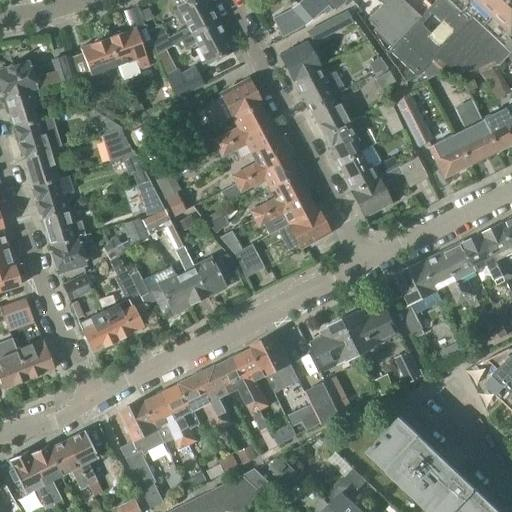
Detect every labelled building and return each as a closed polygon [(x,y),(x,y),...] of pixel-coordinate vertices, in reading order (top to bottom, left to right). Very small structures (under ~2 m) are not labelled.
[(167,39),(160,26),(147,32),(152,44),(156,54),(173,45),(180,41),(216,22),(204,0),(189,0),(176,7),(178,10),(173,13),(179,25),(185,23),(187,28),(167,39)] [(304,26),(322,11),(325,15),(331,10),(327,6),(322,0),(301,0),(291,9),(296,15),(283,22),(289,34),(304,26)] [(347,5),(352,0),(325,0),(335,10),(345,2),(347,5)] [(401,0),(385,0),(381,5),(371,16),(367,20),(375,27),(371,31),(390,49),(394,45),(420,18),(403,1),(401,0)] [(416,75),(429,62),(451,39),(487,0),(436,0),(420,18),(394,45),(390,49),(416,75)] [(511,0),(487,0),(451,39),(429,62),(438,71),(462,83),(493,68),(497,65),(511,49),(511,0)] [(216,22),(180,41),(184,49),(195,43),(206,64),(231,51),(216,22)] [(328,22),(308,32),(313,43),(333,32),(328,22)] [(107,39),(117,66),(122,80),(139,74),(138,70),(148,67),(144,57),(145,56),(141,47),(152,44),(145,25),(135,29),(134,29),(122,33),(118,32),(112,34),(111,37),(107,39)] [(81,54),(69,58),(75,78),(78,85),(80,91),(104,83),(100,72),(117,66),(107,39),(104,40),(100,38),(94,41),(92,44),(79,48),(81,54)] [(293,82),(294,82),(319,68),(320,68),(306,42),(279,56),(293,82)] [(0,49),(0,62),(9,60),(5,48),(0,49)] [(511,49),(497,65),(505,72),(511,65),(511,49)] [(32,91),(51,85),(75,78),(69,58),(69,56),(52,61),(55,72),(39,77),(41,83),(34,85),(27,62),(0,69),(0,88),(3,99),(4,99),(32,91)] [(373,75),(385,68),(381,63),(379,58),(368,64),(373,75)] [(308,109),(330,98),(343,90),(334,72),(324,78),(319,68),(294,82),(308,109)] [(192,69),(167,82),(176,99),(201,86),(192,69)] [(494,69),(484,74),(481,76),(497,99),(509,92),(500,77),(499,78),(494,69)] [(394,82),(388,72),(375,78),(381,89),(394,82)] [(75,78),(51,85),(53,92),(78,85),(75,78)] [(232,119),(259,105),(246,80),(219,94),(220,97),(205,105),(216,126),(231,118),(232,119)] [(396,105),(417,146),(430,140),(405,90),(396,95),(396,100),(396,105)] [(4,99),(13,128),(37,121),(33,108),(36,107),(32,91),(4,99)] [(308,109),(322,136),(347,123),(340,109),(336,110),(330,98),(308,109)] [(385,123),(386,122),(390,130),(399,125),(388,102),(377,108),(385,123)] [(211,142),(216,150),(268,122),(259,105),(232,119),(236,128),(211,142)] [(480,119),(481,121),(496,152),(511,143),(511,119),(506,107),(480,119)] [(121,128),(92,111),(84,114),(100,135),(121,129),(121,128)] [(322,136),(337,164),(358,152),(375,144),(372,139),(371,140),(359,117),(348,123),(347,123),(322,136)] [(13,128),(22,158),(50,150),(45,133),(41,134),(37,121),(13,128)] [(481,121),(452,136),(467,166),(496,152),(481,121)] [(245,145),(250,154),(278,140),(277,139),(277,140),(268,122),(216,150),(220,159),(222,158),(221,157),(245,145)] [(149,123),(130,132),(129,133),(145,163),(165,153),(149,123)] [(467,166),(452,136),(427,148),(442,178),(467,166)] [(111,141),(117,160),(133,155),(123,137),(111,141)] [(230,177),(234,185),(287,157),(278,140),(250,154),(255,164),(230,177)] [(22,158),(32,188),(59,179),(50,150),(22,158)] [(337,164),(351,191),(391,170),(392,171),(398,168),(393,158),(372,169),(365,157),(362,159),(358,152),(337,164)] [(134,155),(122,159),(128,178),(143,173),(134,155)] [(269,190),(296,176),(297,175),(287,157),(234,185),(219,192),(225,203),(240,195),(239,193),(264,180),(269,190)] [(391,170),(351,191),(350,192),(364,217),(390,203),(381,185),(401,174),(409,188),(427,179),(415,158),(398,168),(392,171),(391,170)] [(179,191),(170,173),(155,182),(164,199),(179,191)] [(249,212),(253,220),(305,193),(296,176),(269,190),(274,199),(249,212)] [(32,188),(41,217),(68,209),(65,201),(63,194),(71,192),(66,177),(59,179),(32,188)] [(149,182),(136,186),(146,216),(163,210),(149,182)] [(176,193),(165,199),(163,199),(173,217),(185,211),(176,193)] [(282,215),(287,224),(314,210),(305,193),(253,220),(257,229),(282,215)] [(41,217),(50,247),(78,238),(84,236),(80,222),(72,224),(68,209),(41,217)] [(315,210),(314,210),(287,224),(300,249),(328,235),(315,210)] [(168,220),(163,211),(142,221),(147,231),(168,220)] [(190,216),(172,226),(177,235),(195,225),(190,216)] [(146,236),(138,218),(123,225),(129,240),(124,242),(126,247),(132,244),(133,247),(147,240),(145,236),(146,236)] [(511,220),(503,225),(511,244),(511,220)] [(184,273),(175,277),(188,304),(206,295),(193,269),(181,248),(170,225),(163,229),(184,273)] [(511,244),(503,225),(483,235),(506,281),(511,278),(511,271),(505,258),(511,254),(511,244)] [(230,232),(219,238),(233,255),(241,251),(230,232)] [(78,238),(50,247),(49,247),(57,275),(86,266),(81,250),(92,247),(89,235),(84,236),(78,238)] [(483,235),(463,245),(476,272),(488,266),(497,286),(506,281),(483,235)] [(102,249),(109,261),(122,253),(114,241),(102,249)] [(467,300),(472,309),(479,305),(465,277),(476,272),(463,245),(443,255),(466,301),(467,300)] [(0,270),(12,266),(6,248),(0,249),(0,270)] [(239,254),(246,267),(257,261),(250,248),(239,254)] [(443,255),(424,264),(437,291),(448,286),(452,295),(452,294),(457,305),(466,301),(443,255)] [(210,260),(193,269),(206,295),(223,287),(223,286),(231,282),(219,258),(211,262),(210,260)] [(396,277),(400,283),(410,305),(400,310),(412,335),(424,329),(411,304),(438,291),(437,291),(424,264),(424,263),(396,277)] [(13,266),(12,266),(0,270),(0,292),(19,286),(13,266)] [(128,277),(137,295),(139,297),(148,293),(138,272),(128,277)] [(62,286),(68,300),(92,289),(85,275),(62,286)] [(124,301),(103,312),(116,340),(141,328),(131,307),(141,302),(139,297),(137,295),(128,277),(127,275),(114,282),(124,301)] [(188,304),(175,277),(157,286),(158,288),(150,292),(162,316),(170,312),(171,313),(188,304)] [(0,311),(4,323),(30,313),(24,300),(0,307),(0,311)] [(367,309),(344,320),(361,353),(375,347),(375,346),(400,334),(386,307),(370,315),(367,309)] [(82,331),(92,352),(116,340),(103,312),(78,324),(82,331)] [(511,317),(503,322),(507,333),(511,331),(511,317)] [(361,353),(344,320),(321,332),(324,338),(311,344),(324,371),(346,360),(346,361),(361,353)] [(489,333),(493,341),(506,334),(502,326),(489,333)] [(463,344),(468,353),(487,343),(483,334),(463,344)] [(251,349),(251,350),(265,377),(274,394),(299,382),(276,336),(251,349)] [(41,340),(15,350),(27,380),(53,369),(44,348),(41,340)] [(498,399),(499,400),(511,385),(511,352),(509,349),(483,362),(484,364),(489,361),(498,370),(489,379),(490,379),(485,384),(490,389),(499,398),(498,399)] [(27,380),(15,350),(0,356),(0,386),(2,390),(27,380)] [(251,350),(234,358),(260,410),(268,406),(256,382),(265,377),(251,350)] [(395,360),(407,384),(421,377),(409,353),(395,360)] [(234,358),(216,367),(230,395),(239,390),(251,414),(260,410),(234,358)] [(198,375),(224,429),(233,425),(220,399),(230,395),(216,367),(216,366),(198,375)] [(180,384),(180,385),(194,412),(204,407),(216,433),(224,429),(198,375),(180,384)] [(316,415),(303,421),(302,422),(307,431),(341,414),(325,383),(305,393),(316,415)] [(180,385),(162,394),(187,446),(197,442),(191,430),(200,426),(193,413),(194,412),(180,385)] [(511,385),(499,400),(500,399),(510,408),(511,409),(511,385)] [(162,394),(145,402),(163,441),(164,443),(175,438),(180,450),(187,446),(162,394)] [(163,441),(145,402),(119,414),(133,442),(121,448),(141,490),(156,483),(142,457),(145,456),(142,451),(163,441)] [(260,410),(251,414),(258,427),(266,423),(260,410)] [(370,452),(394,474),(425,441),(401,419),(378,443),(374,447),(370,452)] [(296,437),(296,436),(290,425),(272,435),(278,446),(296,437)] [(66,441),(88,486),(94,498),(102,494),(87,463),(97,458),(84,432),(66,441)] [(80,490),(88,486),(66,441),(48,450),(61,476),(71,471),(80,490)] [(394,474),(418,496),(448,464),(425,441),(394,474)] [(29,455),(53,504),(55,508),(63,504),(61,500),(52,481),(61,476),(48,450),(46,446),(29,455)] [(256,458),(251,447),(237,453),(242,465),(256,458)] [(44,508),(53,504),(29,455),(27,451),(8,461),(12,471),(9,472),(9,473),(14,483),(18,481),(24,494),(35,489),(44,508)] [(234,459),(220,465),(224,474),(238,467),(234,459)] [(418,496),(434,511),(446,511),(471,486),(448,464),(418,496)] [(220,465),(207,472),(211,480),(224,474),(220,465)] [(368,511),(360,504),(358,507),(357,507),(353,503),(349,500),(366,482),(353,469),(324,501),(329,506),(335,511),(368,511)] [(244,476),(264,495),(273,487),(255,470),(244,476)] [(183,484),(187,492),(205,483),(201,475),(183,484)] [(242,476),(216,489),(227,510),(236,511),(246,511),(263,495),(242,476)] [(446,511),(490,511),(495,508),(471,486),(446,511)] [(216,489),(206,494),(214,511),(223,511),(227,510),(216,489)] [(214,511),(206,494),(195,499),(201,511),(214,511)] [(119,511),(141,511),(135,499),(117,508),(119,511)] [(201,511),(195,499),(185,505),(188,511),(201,511)]
